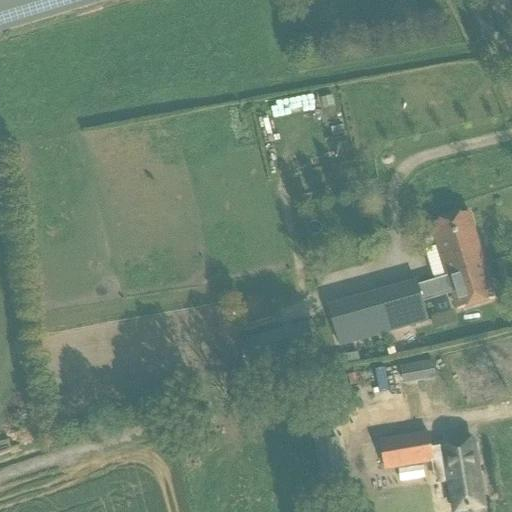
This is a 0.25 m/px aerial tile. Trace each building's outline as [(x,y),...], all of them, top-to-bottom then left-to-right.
[(0,0),(0,34),(113,0),(0,0)] [(333,107),(331,97),(321,99),(323,108),(333,107)] [(430,224),(437,246),(427,249),(433,269),(443,265),(447,277),(484,266),(468,213),(449,219),(430,224)] [(494,299),(484,266),(447,277),(431,282),(436,299),(452,294),(457,310),(494,299)] [(428,322),(416,281),(327,306),(339,348),(428,322)] [(239,340),(246,372),(317,353),(308,321),(239,340)] [(435,375),(433,362),(400,368),(402,381),(435,375)] [(472,441),(453,444),(443,446),(443,447),(431,449),(429,438),(381,446),(385,470),(445,460),(453,511),(460,511),(484,508),(472,441)] [(341,453),(338,439),(316,443),(318,457),(341,453)]
